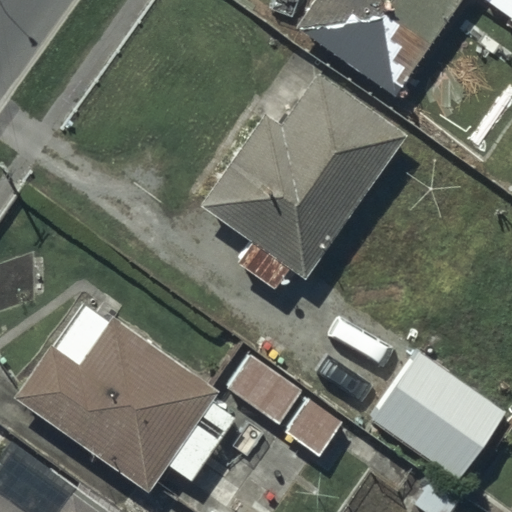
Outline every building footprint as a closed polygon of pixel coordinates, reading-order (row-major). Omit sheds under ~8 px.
[(314,0),(294,28),(391,99),(462,0),(314,0)] [(511,21),(511,0),(490,0),(488,4),(511,21)] [(262,117),(198,207),(248,242),(234,263),(271,289),(284,270),(301,282),(401,141),(313,78),(277,128),(262,117)] [(46,348),(9,401),(140,493),(158,467),(181,483),(227,417),(207,403),(212,395),(107,321),(105,324),(84,309),(53,353),(46,348)] [(498,408),(417,353),(370,423),(451,478),(498,408)] [(299,389),(248,354),(224,389),(274,424),(299,389)] [(0,498),(0,511),(102,511),(46,472),(18,511),(0,498)]
